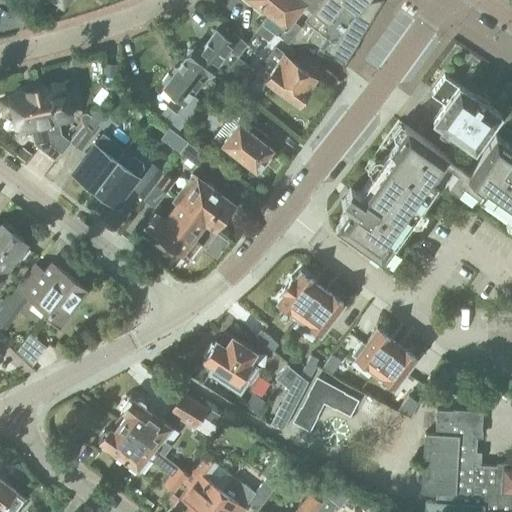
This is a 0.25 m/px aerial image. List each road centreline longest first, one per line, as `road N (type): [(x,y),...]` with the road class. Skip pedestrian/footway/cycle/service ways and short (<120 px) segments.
road 1 (residential): [(181,309),(230,276),(426,25),(436,0)]
road 2 (residential): [(181,309),(0,166)]
road 3 (residential): [(10,407),(181,309)]
road 4 (residential): [(152,0),(99,30),(0,57)]
road 5 (residential): [(111,511),(39,453),(10,407)]
